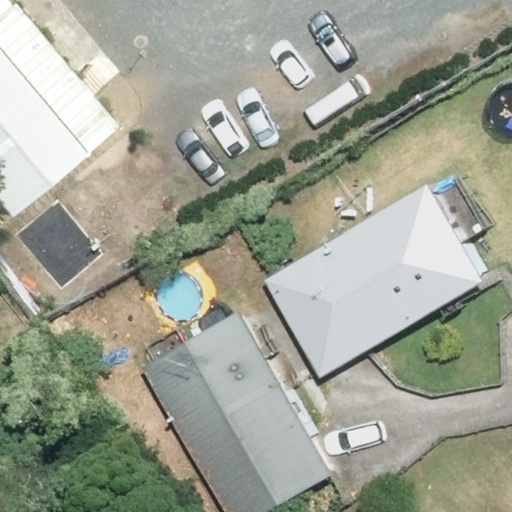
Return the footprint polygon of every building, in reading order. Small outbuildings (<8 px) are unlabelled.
[(0,0),(0,180),(98,98),(12,0),(0,0)] [(511,251),(464,166),(288,264),(343,362),(511,267),(511,251)] [(76,184),(9,233),(56,298),(123,250),(76,184)] [(263,298),(164,356),(255,511),(262,511),(357,457),(263,298)] [(466,511),(461,500),(435,511),(466,511)]
